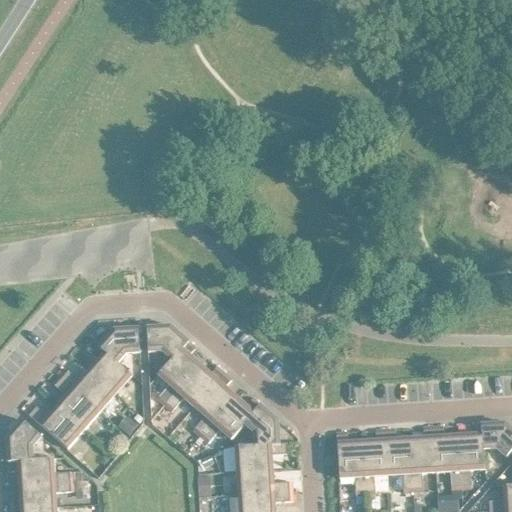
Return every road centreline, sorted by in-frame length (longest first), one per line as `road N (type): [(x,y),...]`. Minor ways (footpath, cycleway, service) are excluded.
road 1 (residential): [(313,418),(172,293),(141,293)]
road 2 (residential): [(313,418),(511,397)]
road 3 (residential): [(0,410),(91,302),(141,293)]
